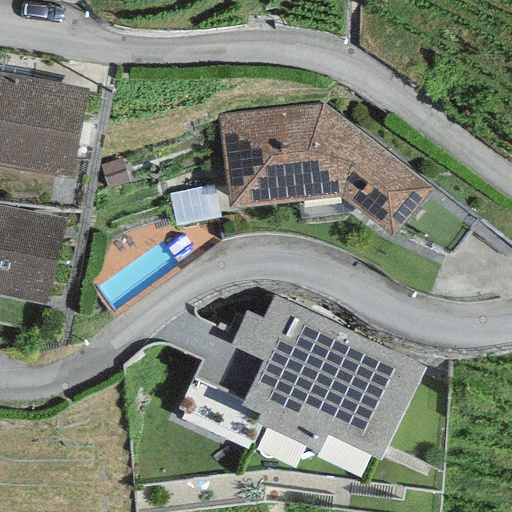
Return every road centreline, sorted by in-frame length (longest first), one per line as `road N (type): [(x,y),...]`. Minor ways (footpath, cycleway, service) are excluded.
road 1 (unclassified): [(0,385),(66,376),(191,283),(260,259),(316,268),(426,324),(511,327)]
road 2 (unclassified): [(511,181),(351,68),(316,54),(100,45),(0,28)]
